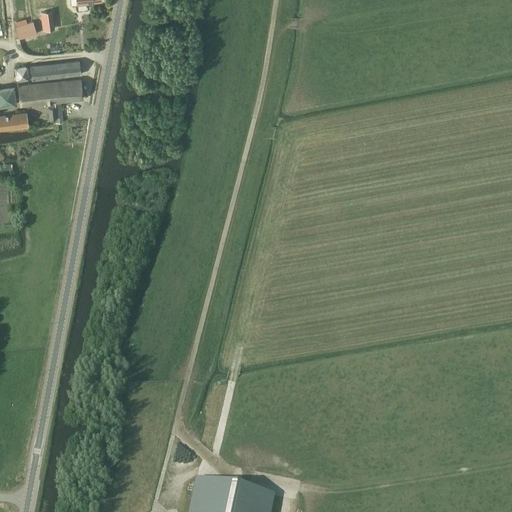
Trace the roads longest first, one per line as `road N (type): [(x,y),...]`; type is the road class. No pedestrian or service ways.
road 1 (track): [(277,0),(155,511)]
road 2 (tertiary): [(121,0),(26,511)]
